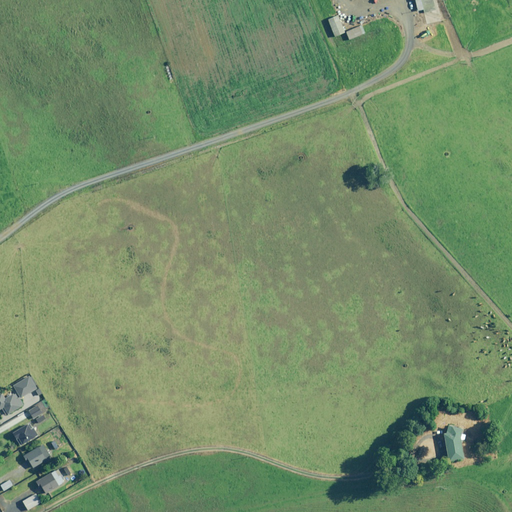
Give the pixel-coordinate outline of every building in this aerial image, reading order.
[(434,0),(415,0),(418,11),(424,10),(425,13),(437,10),(434,0)] [(458,0),(450,0),(455,16),(462,13),(458,0)] [(332,15),(328,17),(335,37),(346,32),(340,15),(333,17),(332,15)] [(362,25),(347,32),(350,39),(365,33),(362,25)] [(3,392),(0,393),(0,411),(3,409),(7,415),(25,404),(21,399),(36,390),(39,395),(43,392),(40,388),(38,389),(30,375),(14,385),(17,391),(6,398),(3,392)] [(42,402),(28,410),(34,419),(47,411),(42,402)] [(44,414),(36,419),(38,423),(46,418),(44,414)] [(31,423),(13,433),(20,446),(40,435),(36,427),(34,428),(31,423)] [(447,441),(450,461),(466,459),(463,440),(466,440),(466,434),(462,434),(464,429),(450,425),(448,433),(444,433),(445,441),(447,441)] [(45,444),(24,456),(26,460),(29,459),(34,468),(52,457),(45,444)] [(71,464),(64,468),(68,476),(76,472),(71,464)] [(58,469),(37,481),(40,487),(42,485),(47,494),(66,483),(58,469)] [(10,479),(1,485),(4,491),(14,485),(10,479)] [(37,493),(23,501),(28,510),(42,502),(37,493)]
